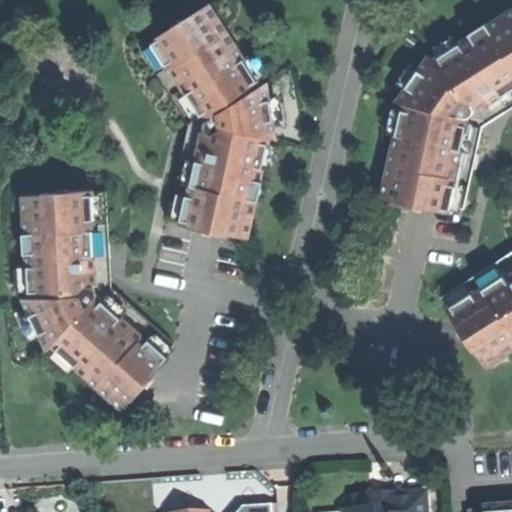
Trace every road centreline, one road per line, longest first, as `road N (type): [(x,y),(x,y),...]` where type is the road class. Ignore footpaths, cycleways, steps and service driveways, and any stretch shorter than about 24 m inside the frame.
road 1 (residential): [(265,453),(365,0)]
road 2 (residential): [(0,466),(265,453)]
road 3 (residential): [(265,453),(460,435)]
